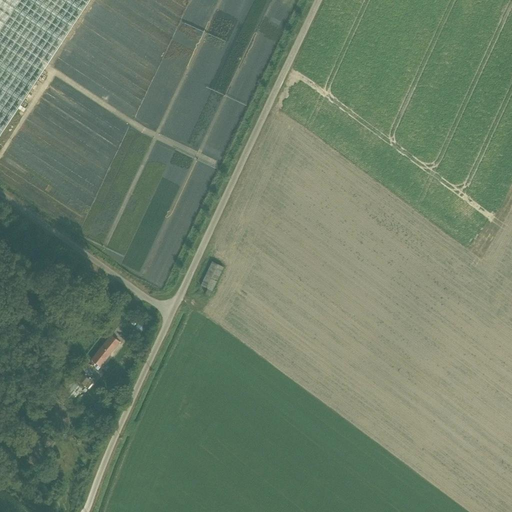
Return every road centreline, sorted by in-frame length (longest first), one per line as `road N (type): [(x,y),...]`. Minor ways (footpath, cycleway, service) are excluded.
road 1 (unclassified): [(170,313),(318,0)]
road 2 (unclassified): [(85,511),(170,313)]
road 3 (unclassified): [(170,313),(0,194)]
